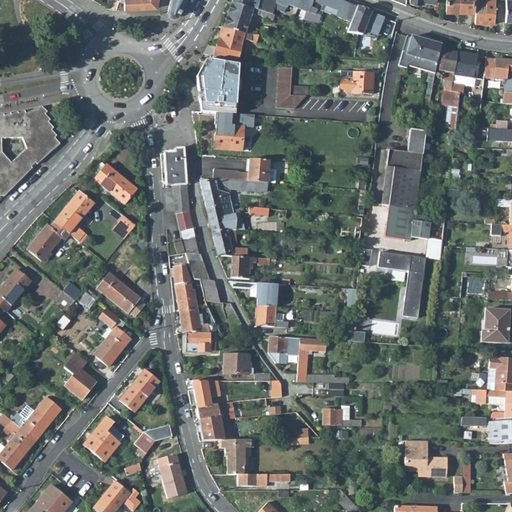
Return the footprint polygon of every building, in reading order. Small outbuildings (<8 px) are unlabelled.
[(156,7),(157,0),(118,0),(118,1),(131,6),(131,7),(137,9),(140,9),(156,7)] [(176,16),(177,15),(185,0),(169,0),(168,9),(168,12),(168,14),(170,16),(172,17),(174,17),(176,16)] [(231,3),(256,9),(258,1),(253,0),(226,0),(226,1),(231,3)] [(258,0),(258,1),(256,9),(266,12),(271,14),(272,14),(274,8),(276,3),(286,7),(287,4),(298,7),(300,0),(258,0)] [(320,0),(300,0),(298,7),(306,10),(315,13),(320,0)] [(351,22),(356,7),(337,0),(324,0),(321,11),(350,23),(351,22)] [(446,0),(446,12),(459,12),(459,0),(446,0)] [(459,0),(459,12),(473,12),(473,0),(459,0)] [(494,24),(494,0),(475,0),(475,24),(494,24)] [(245,33),(250,18),(251,13),(257,14),(262,16),(262,15),(265,15),(266,12),(256,9),(231,3),(223,27),(245,33)] [(274,8),(284,12),(286,7),(276,3),(274,8)] [(367,36),(369,30),(364,28),(370,13),(356,7),(351,22),(350,23),(347,33),(367,36)] [(315,13),(306,10),(303,18),(317,23),(320,15),(315,13)] [(202,53),(235,62),(243,38),(257,42),(258,35),(246,33),(245,33),(223,27),(220,39),(217,38),(215,46),(207,44),(202,53)] [(436,64),(435,64),(441,45),(410,37),(405,55),(401,54),(397,68),(405,70),(406,68),(427,74),(427,72),(434,74),(436,64)] [(441,51),(438,71),(445,72),(444,78),(443,81),(446,81),(445,88),(446,88),(444,101),(448,102),(448,106),(449,106),(447,128),(454,129),(457,104),(459,93),(451,91),(452,83),(453,76),(456,53),(441,51)] [(484,77),(486,58),(456,53),(453,76),(465,77),(483,80),(484,77)] [(484,77),(505,80),(505,77),(508,78),(508,83),(507,90),(510,91),(510,93),(505,92),(503,104),(511,105),(511,103),(511,61),(500,60),(486,58),(484,77)] [(238,65),(204,60),(196,77),(205,78),(203,101),(204,104),(236,106),(238,65)] [(292,68),(278,67),(276,106),(294,107),(305,95),(290,94),(292,68)] [(351,92),(351,93),(372,94),(373,73),(338,71),(337,74),(340,74),(340,78),(344,78),(352,78),(351,92)] [(432,84),(434,74),(427,72),(427,74),(426,83),(432,84)] [(453,76),(452,83),(463,85),(465,77),(453,76)] [(344,92),(351,92),(352,78),(344,78),(340,78),(339,89),(344,89),(344,92)] [(451,91),(459,93),(457,104),(464,105),(465,94),(462,94),(463,85),(452,83),(451,91)] [(476,89),(474,109),(480,109),(481,101),(482,89),(481,89),(481,87),(479,86),(478,89),(476,89)] [(235,114),(236,106),(204,104),(199,103),(200,111),(222,113),(235,114)] [(0,199),(3,199),(23,179),(21,177),(34,164),(36,166),(39,162),(57,146),(44,106),(0,113),(0,199)] [(222,113),(221,117),(215,117),(213,148),(240,150),(243,120),(235,119),(235,114),(222,113)] [(507,122),(496,121),(496,129),(506,129),(507,122)] [(420,172),(425,131),(409,129),(406,152),(389,150),(387,167),(420,172)] [(164,152),(164,153),(166,186),(169,185),(185,184),(189,184),(186,147),(175,149),(174,151),(164,152)] [(222,179),(247,181),(266,182),(268,160),(248,159),(247,173),(237,172),(237,171),(212,169),(212,179),(222,179)] [(136,189),(106,165),(94,180),(124,204),(136,189)] [(415,209),(420,172),(387,167),(382,204),(415,209)] [(222,179),(221,188),(268,192),(269,183),(266,182),(247,181),(222,179)] [(232,213),(228,192),(216,189),(214,182),(199,181),(206,209),(219,205),(222,215),(232,213)] [(185,184),(169,185),(175,214),(188,212),(185,184)] [(93,204),(78,192),(54,222),(69,234),(75,226),(93,204)] [(510,208),(509,225),(511,225),(511,199),(496,199),(496,207),(510,208)] [(206,209),(211,233),(225,230),(223,221),(233,218),(232,213),(222,215),(219,205),(206,209)] [(415,209),(388,205),(383,237),(410,241),(411,236),(414,220),(414,212),(415,209)] [(192,228),(188,212),(175,214),(179,230),(192,228)] [(135,225),(123,216),(118,222),(130,231),(135,225)] [(236,230),(233,218),(223,221),(225,230),(236,230)] [(414,220),(411,236),(426,238),(429,222),(419,220),(414,220)] [(61,237),(64,240),(69,234),(54,222),(49,228),(46,225),(27,249),(42,261),(61,237)] [(511,232),(511,225),(509,225),(482,224),(481,231),(511,232)] [(75,226),(69,234),(78,241),(84,233),(75,226)] [(181,239),(181,240),(194,237),(192,228),(179,230),(181,239)] [(211,233),(215,246),(218,256),(231,257),(249,258),(249,254),(246,254),(247,250),(238,249),(236,230),(225,230),(211,233)] [(181,240),(185,252),(185,253),(199,254),(194,237),(181,240)] [(427,257),(441,258),(443,239),(429,238),(427,257)] [(174,240),(177,254),(185,252),(181,240),(181,239),(174,240)] [(363,248),(361,264),(369,265),(372,250),(363,248)] [(465,248),(463,272),(472,273),(474,248),(465,248)] [(377,250),(375,266),(405,271),(398,315),(414,318),(423,257),(377,250)] [(231,257),(230,278),(248,279),(249,270),(251,270),(252,263),(255,263),(257,265),(269,266),(269,259),(249,258),(231,257)] [(184,265),(173,266),(173,277),(174,284),(190,281),(184,265)] [(30,280),(15,269),(0,287),(0,305),(5,309),(6,310),(30,280)] [(137,297),(107,274),(96,288),(125,311),(126,310),(134,316),(142,305),(136,299),(137,297)] [(511,277),(511,293),(496,292),(496,294),(488,293),(488,299),(511,300),(511,277)] [(208,280),(199,280),(201,288),(216,288),(214,281),(208,280)] [(197,307),(194,290),(191,291),(190,281),(183,283),(174,284),(179,311),(197,307)] [(276,308),(276,306),(277,288),(258,286),(258,283),(229,282),(232,288),(251,289),(258,289),(257,295),(257,306),(276,308)] [(80,292),(68,283),(62,291),(74,300),(80,292)] [(203,295),(218,296),(216,288),(201,288),(203,295)] [(65,311),(74,300),(62,291),(53,302),(65,311)] [(86,293),(80,300),(86,305),(92,298),(86,293)] [(257,306),(255,326),(287,328),(287,325),(284,325),(285,315),(275,314),(276,308),(257,306)] [(179,311),(183,333),(185,333),(201,330),(202,333),(209,333),(208,324),(200,325),(200,321),(204,321),(203,314),(199,314),(197,307),(179,311)] [(484,330),(481,331),(481,341),(507,343),(509,310),(485,309),(484,330)] [(95,355),(110,367),(132,341),(117,329),(95,355)] [(352,332),(351,341),(364,342),(364,332),(352,332)] [(202,333),(185,333),(185,351),(209,353),(209,351),(215,351),(215,343),(210,342),(210,333),(209,333),(202,333)] [(267,353),(275,363),(285,364),(287,345),(298,346),(299,339),(268,337),(267,353)] [(247,339),(234,342),(236,350),(249,346),(247,339)] [(298,346),(296,382),(349,383),(349,378),(335,378),(335,376),(305,375),(306,350),(324,351),(325,340),(299,339),(298,346)] [(441,347),(457,348),(458,341),(441,340),(441,347)] [(75,353),(65,366),(74,374),(65,385),(81,399),(95,382),(80,369),(85,361),(75,353)] [(248,356),(224,355),(223,374),(253,374),(254,367),(251,367),(251,362),(248,362),(248,356)] [(486,368),(493,369),(492,391),(510,392),(511,383),(511,357),(486,356),(486,368)] [(493,369),(486,368),(485,391),(492,391),(493,369)] [(158,382),(143,370),(119,399),(134,410),(158,382)] [(269,374),(255,373),(255,380),(269,381),(269,374)] [(222,381),(191,380),(197,408),(210,405),(209,397),(221,396),(220,388),(222,388),(222,381)] [(272,397),(282,397),(281,380),(272,380),(272,397)] [(505,405),(511,405),(511,392),(510,392),(492,391),(485,391),(477,390),(476,403),(505,405)] [(32,413),(26,420),(21,415),(16,412),(10,419),(35,439),(60,409),(45,397),(32,413)] [(197,408),(199,419),(219,415),(220,420),(235,418),(232,402),(217,404),(210,405),(197,408)] [(491,418),(511,418),(511,405),(505,405),(504,413),(491,413),(491,418)] [(341,409),(323,408),(322,425),(361,427),(362,420),(349,419),(349,406),(341,406),(341,409)] [(32,413),(26,409),(21,415),(26,420),(32,413)] [(13,432),(15,434),(9,441),(0,451),(0,459),(11,468),(35,439),(10,419),(4,414),(0,418),(0,421),(5,426),(13,432)] [(199,419),(200,423),(220,420),(219,415),(199,419)] [(113,423),(105,416),(83,444),(104,461),(123,435),(111,425),(113,423)] [(218,440),(228,439),(234,439),(233,433),(231,433),(230,423),(220,424),(220,420),(200,423),(203,440),(215,440),(218,440)] [(490,442),(490,444),(511,443),(511,421),(489,422),(489,430),(491,430),(500,429),(500,438),(491,438),(489,438),(490,442)] [(171,436),(168,423),(142,430),(144,432),(155,440),(171,436)] [(300,429),(285,430),(286,438),(293,438),(301,438),(300,429)] [(491,438),(500,438),(500,429),(491,430),(491,438)] [(144,432),(135,443),(146,452),(155,440),(144,432)] [(219,448),(223,447),(224,456),(226,456),(226,464),(227,474),(237,474),(244,474),(243,466),(248,465),(248,457),(251,456),(251,447),(256,447),(255,439),(246,439),(234,439),(228,439),(218,440),(219,448)] [(405,458),(420,458),(420,476),(447,477),(448,458),(428,457),(429,441),(405,441),(405,458)] [(511,454),(502,454),(508,481),(504,482),(506,495),(511,494),(511,454)] [(185,493),(174,455),(156,460),(167,497),(185,493)] [(420,476),(420,458),(405,458),(405,476),(420,476)] [(122,469),(125,475),(139,469),(136,463),(122,469)] [(349,473),(350,485),(357,485),(357,473),(349,473)] [(237,474),(237,486),(256,486),(256,481),(266,481),(291,481),(291,474),(244,474),(237,474)] [(114,511),(129,494),(114,482),(93,508),(98,511),(114,511)] [(62,511),(70,502),(50,485),(28,511),(40,511),(43,509),(46,511),(62,511)] [(339,503),(347,511),(360,511),(346,496),(339,503)] [(257,511),(277,511),(267,502),(257,511)]
